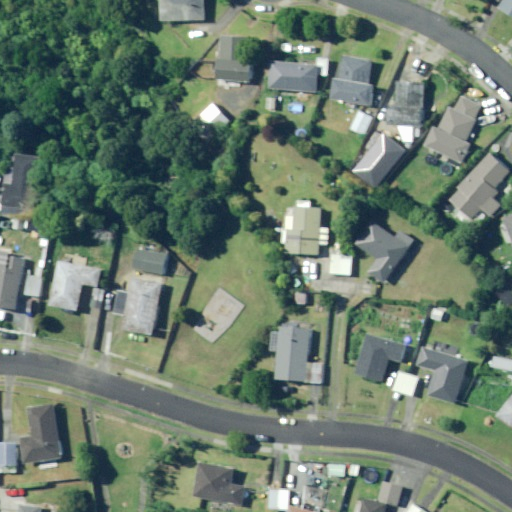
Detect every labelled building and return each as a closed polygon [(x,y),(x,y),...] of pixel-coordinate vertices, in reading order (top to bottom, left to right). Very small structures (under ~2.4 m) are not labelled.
[(177,18),(208,18),(208,0),(164,0),(164,1),(164,16),(164,18),(177,18)] [(221,77),(254,80),(256,59),(249,58),(251,35),(226,33),(225,47),(212,46),(211,59),(222,60),(221,77)] [(373,104),(376,104),(380,82),(373,81),(378,58),(348,53),(344,76),(340,75),(336,97),(373,104)] [(332,57),(327,56),(322,56),(322,63),(316,62),(277,59),(274,86),(279,87),(280,87),(321,91),(323,73),(331,74),(332,57)] [(428,114),(428,109),(429,104),(427,104),(429,80),(403,78),(401,102),(395,101),(395,107),(393,123),(411,124),(410,135),(408,134),(408,139),(416,140),(417,140),(419,125),(427,125),(428,114)] [(197,95),(212,95),(212,87),(197,87),(197,95)] [(484,104),(483,103),(466,94),(459,106),(455,104),(444,125),(441,123),(431,143),(433,144),(437,146),(443,149),(466,161),(477,142),(473,140),(470,138),(481,118),(478,116),(484,104)] [(203,101),(208,106),(211,102),(206,97),(203,101)] [(279,97),(278,97),(271,97),(270,107),(278,108),(279,97)] [(218,133),(221,130),(233,119),(216,101),(201,115),(218,133)] [(182,113),(189,121),(197,114),(190,106),(182,113)] [(377,115),(369,112),(364,109),(354,127),(367,134),(377,115)] [(35,216),(45,154),(21,150),(20,155),(16,183),(8,181),(3,211),(9,212),(35,216)] [(511,173),(511,165),(500,155),(497,151),(494,153),(486,162),(464,185),(467,187),(456,198),(476,217),(486,207),(491,212),(494,214),(505,203),(498,196),(504,190),(500,186),(509,177),(511,173)] [(324,234),(326,205),(316,205),(316,199),(303,198),(303,205),(301,205),(301,208),(299,228),(287,227),(286,241),(291,241),(291,251),(323,253),(324,234)] [(389,282),(414,245),(377,220),(362,242),(380,254),(382,256),(373,270),(389,282)] [(136,268),(168,274),(172,253),(141,247),(136,268)] [(335,271),(354,273),(355,254),(336,253),(336,255),(335,271)] [(26,275),(28,257),(11,254),(11,256),(10,266),(0,264),(0,303),(21,307),(26,275)] [(471,258),(476,264),(481,260),(476,254),(471,258)] [(62,259),(54,304),(83,309),(88,282),(103,285),(106,268),(86,265),(87,258),(75,256),(74,261),(62,259)] [(299,269),(296,264),(295,262),(286,267),(292,275),(295,273),(300,270),(299,269)] [(58,274),(50,272),(47,287),(56,288),(58,274)] [(32,274),(30,293),(43,294),(45,276),(32,274)] [(157,333),(167,281),(137,276),(136,278),(136,282),(135,284),(135,286),(134,291),(129,315),(127,328),(157,333)] [(114,309),(117,290),(98,287),(95,306),(114,309)] [(309,291),(303,291),(301,291),(300,303),(308,303),(309,291)] [(438,307),(435,317),(445,320),(448,310),(438,307)] [(13,314),(0,312),(0,320),(12,321),(13,314)] [(315,327),(295,326),(285,325),(284,330),(284,332),(276,331),(275,349),(283,350),(280,378),(311,380),(313,355),(315,327)] [(407,360),(412,343),(374,331),(362,372),(389,380),(394,361),(395,357),(407,360)] [(466,381),(468,375),(473,359),(429,345),(429,346),(423,364),(425,364),(440,369),(442,369),(435,391),(434,394),(460,402),(466,381)] [(497,365),(511,368),(511,357),(499,355),(497,365)] [(326,362),(319,362),(316,362),(315,382),(325,382),(326,362)] [(413,373),(410,372),(404,370),(403,373),(398,389),(405,391),(407,391),(413,373)] [(423,376),(413,373),(407,391),(417,395),(423,376)] [(33,462),(58,459),(66,457),(58,402),(32,406),(36,434),(23,436),(27,460),(28,463),(33,462)] [(511,402),(503,414),(511,421),(511,402)] [(20,465),(20,461),(20,442),(1,442),(1,465),(7,465),(6,472),(19,472),(19,465),(20,465)] [(217,499),(231,501),(247,505),(251,486),(237,483),(240,467),(206,460),(199,495),(217,499)] [(390,511),(393,503),(400,504),(402,505),(407,485),(387,481),(382,500),(369,497),(368,500),(364,511),(390,511)] [(284,488),(282,488),(274,487),(273,507),(283,508),(284,488)] [(294,489),(286,488),(284,488),(283,508),(293,509),(294,489)] [(331,493),(328,500),(334,502),(337,495),(331,493)] [(411,511),(418,503),(416,501),(410,497),(399,511),(411,511)] [(45,511),(46,505),(23,502),(23,509),(22,511),(45,511)] [(432,511),(428,509),(420,503),(418,503),(411,511),(432,511)]
